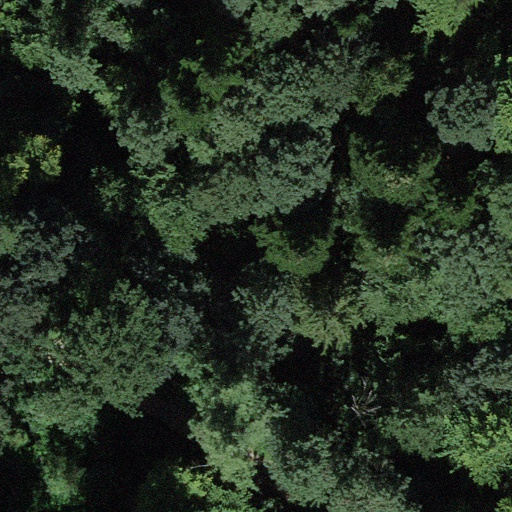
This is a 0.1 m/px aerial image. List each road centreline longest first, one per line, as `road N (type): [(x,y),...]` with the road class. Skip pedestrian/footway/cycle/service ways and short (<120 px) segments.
road 1 (track): [(0,310),(345,511)]
road 2 (track): [(511,162),(275,0)]
